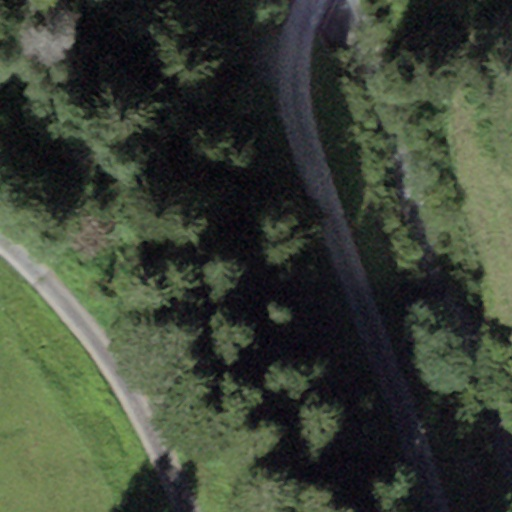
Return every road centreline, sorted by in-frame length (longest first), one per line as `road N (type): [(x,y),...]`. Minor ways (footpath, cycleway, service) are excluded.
road 1 (track): [(432,511),(302,135),(296,78),(312,0)]
road 2 (track): [(0,246),(233,448),(249,511)]
